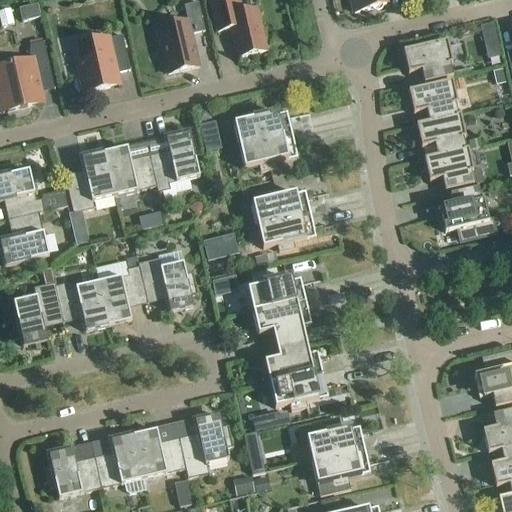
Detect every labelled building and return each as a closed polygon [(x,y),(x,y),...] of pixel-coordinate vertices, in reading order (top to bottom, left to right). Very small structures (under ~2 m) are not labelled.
[(231,32),(237,61),(266,55),(257,12),(239,16),(235,0),(227,0),(210,4),(217,35),(231,32)] [(350,0),(354,16),(386,9),(383,0),(350,0)] [(187,25),(157,32),(167,78),(199,70),(191,38),(205,35),(198,5),(184,9),(187,25)] [(23,10),(19,12),(22,24),(39,20),(36,8),(23,10)] [(13,27),(10,12),(0,14),(0,22),(2,30),(13,27)] [(501,59),(493,26),(480,30),(487,63),(501,59)] [(119,89),(116,77),(130,74),(122,39),(108,42),(108,41),(73,49),(84,97),(119,89)] [(0,70),(0,105),(2,116),(43,106),(35,70),(48,67),(43,45),(29,48),(29,63),(0,70)] [(408,77),(421,74),(424,87),(452,80),(450,68),(452,67),(447,45),(403,55),(408,77)] [(502,72),(493,75),(496,87),(505,85),(502,72)] [(426,114),(429,126),(429,127),(458,120),(457,119),(455,108),(457,107),(452,85),(408,95),(413,117),(426,114)] [(212,122),(209,110),(196,112),(199,125),(212,122)] [(234,127),(239,150),(282,140),(280,128),(289,125),(287,115),(264,120),(263,113),(246,117),(248,124),(234,127)] [(434,148),(437,160),(437,161),(465,154),(465,153),(463,142),(465,141),(460,119),(457,119),(458,120),(429,127),(429,126),(416,129),(421,151),(434,148)] [(169,156),(149,160),(156,191),(158,197),(170,194),(169,188),(199,181),(189,137),(166,143),(169,156)] [(282,140),(239,150),(244,173),(259,169),(260,176),(276,173),(275,166),(297,160),(295,150),(285,152),(282,140)] [(468,144),(469,152),(480,150),(478,142),(468,144)] [(127,152),(104,157),(114,201),(156,191),(149,160),(130,165),(127,152)] [(437,160),(424,163),(429,185),(442,182),(445,195),(483,186),(480,172),(472,174),(468,153),(465,153),(465,154),(437,161),(437,160)] [(114,201),(104,157),(81,162),(84,175),(64,180),(73,218),(93,213),(92,206),(114,201)] [(0,205),(3,205),(8,224),(45,216),(42,204),(36,205),(29,174),(18,177),(16,170),(0,173),(0,205)] [(43,195),(46,210),(69,205),(65,190),(43,195)] [(440,214),(445,236),(458,233),(461,246),(495,238),(492,224),(488,225),(483,204),(481,204),(478,192),(450,198),(453,211),(440,214)] [(252,207),(257,230),(301,220),(298,207),(308,205),(305,195),(282,200),(281,193),(265,196),(266,203),(252,207)] [(189,211),(197,218),(202,211),(202,207),(200,205),(194,206),(189,211)] [(45,216),(8,224),(12,244),(0,246),(0,249),(5,270),(49,260),(39,217),(45,216)] [(163,229),(159,216),(151,218),(154,231),(163,229)] [(301,220),(257,230),(262,253),(277,249),(278,256),(295,252),(293,246),(316,240),(313,230),(304,232),(301,220)] [(209,261),(241,252),(236,232),(204,240),(209,261)] [(76,239),(78,250),(88,247),(87,241),(82,238),(76,239)] [(255,261),(257,270),(268,268),(266,258),(255,261)] [(138,268),(139,271),(147,308),(167,303),(170,316),(193,311),(190,300),(198,298),(193,277),(186,279),(183,267),(161,272),(159,263),(138,268)] [(128,280),(98,287),(108,331),(131,325),(128,312),(147,308),(139,271),(127,274),(128,280)] [(55,290),(51,272),(42,274),(45,289),(33,292),(35,301),(13,306),(16,318),(9,319),(14,340),(21,339),(23,350),(47,345),(44,332),(63,327),(55,290)] [(247,293),(253,316),(296,306),(293,294),(303,292),(300,281),(278,286),(276,279),(260,283),(262,290),(247,293)] [(234,280),(212,285),(215,299),(238,294),(234,280)] [(67,288),(55,290),(63,327),(82,323),(85,336),(108,331),(98,287),(68,293),(67,288)] [(296,306),(253,316),(258,339),(272,336),(275,349),(275,350),(305,343),(305,342),(302,329),(311,327),(308,316),(299,318),(296,306)] [(279,363),(264,367),(269,389),(313,379),(310,367),(320,365),(317,354),(308,356),(305,343),(275,350),(279,363)] [(474,379),(479,402),(492,399),(495,412),(511,407),(511,356),(484,364),(487,376),(474,379)] [(313,379),(269,389),(275,412),(289,409),(291,416),(307,412),(305,405),(328,400),(325,389),(316,392),(313,379)] [(488,457),(501,454),(501,453),(511,450),(511,414),(493,419),(495,432),(483,435),(488,457)] [(198,439),(179,443),(186,474),(185,474),(187,483),(208,478),(206,469),(228,464),(226,453),(233,451),(228,430),(221,431),(218,420),(195,426),(198,439)] [(307,444),(312,465),(356,455),(353,443),(362,441),(360,430),(338,435),(335,422),(298,431),(301,445),(307,444)] [(156,434),(133,440),(144,483),(185,474),(186,474),(179,443),(159,447),(156,434)] [(255,436),(242,439),(245,450),(257,448),(255,436)] [(114,458),(94,462),(101,493),(125,488),(126,495),(130,498),(146,494),(143,483),(144,483),(133,440),(111,445),(114,458)] [(496,491),(508,488),(508,487),(511,486),(511,450),(501,453),(501,454),(503,465),(490,468),(496,491)] [(101,493),(94,462),(75,467),(72,454),(48,459),(51,470),(44,472),(49,493),(56,492),(59,503),(101,493)] [(356,455),(312,465),(320,501),(351,494),(348,481),(370,476),(368,465),(358,467),(356,455)] [(261,464),(249,467),(252,479),(264,476),(261,464)] [(233,484),(236,500),(254,495),(251,480),(233,484)] [(270,494),(267,481),(253,484),(256,497),(270,494)] [(511,511),(511,486),(508,487),(508,488),(511,499),(498,502),(500,511),(511,511)] [(179,511),(191,508),(188,497),(177,499),(179,511)]
